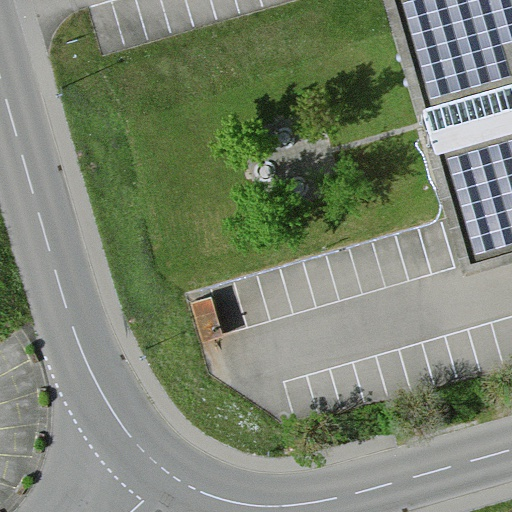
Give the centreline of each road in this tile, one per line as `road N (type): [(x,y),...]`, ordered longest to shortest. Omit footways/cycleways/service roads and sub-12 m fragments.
road 1 (unclassified): [(283,511),(176,487),(82,354),(0,93)]
road 2 (unknown): [(511,288),(229,368)]
road 3 (unclassified): [(511,450),(298,511)]
